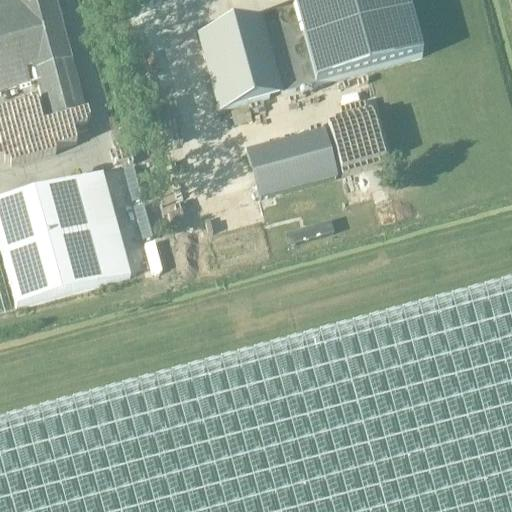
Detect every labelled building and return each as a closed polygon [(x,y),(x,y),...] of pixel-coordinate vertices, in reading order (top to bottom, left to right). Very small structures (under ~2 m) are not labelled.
[(54,3),(50,4),(48,0),(0,0),(0,94),(35,85),(45,124),(83,114),(54,3)] [(289,0),(293,11),(197,38),(218,114),(420,58),(404,0),(289,0)] [(245,155),(244,156),(258,202),(335,181),(322,134),(245,155)] [(101,177),(0,204),(0,253),(16,310),(129,279),(101,177)] [(201,217),(170,221),(172,236),(203,232),(201,217)] [(511,511),(511,285),(0,425),(0,511),(511,511)]
